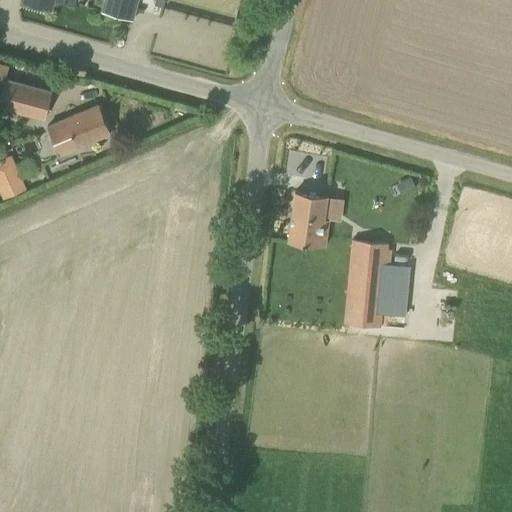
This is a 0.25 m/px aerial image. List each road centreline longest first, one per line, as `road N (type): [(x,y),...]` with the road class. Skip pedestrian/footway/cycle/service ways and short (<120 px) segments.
road 1 (unclassified): [(209,511),(263,103)]
road 2 (unclassified): [(263,103),(0,29)]
road 3 (unclassified): [(511,172),(263,103)]
